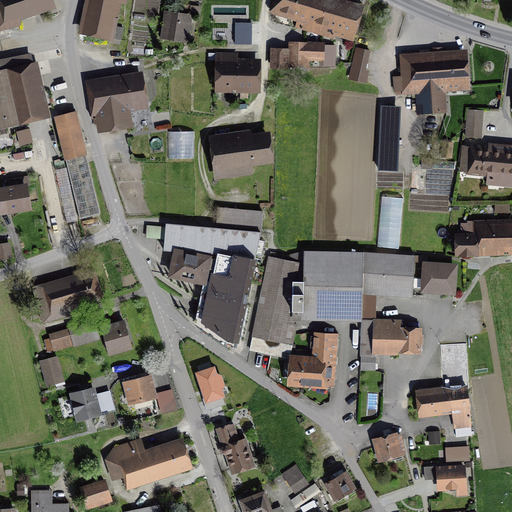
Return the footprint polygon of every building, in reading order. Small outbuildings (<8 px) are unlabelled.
[(0,0),(0,33),(21,27),(20,22),(56,12),(52,0),(0,0)] [(86,0),(79,34),(112,41),(119,6),(128,8),(129,0),(86,0)] [(308,19),(313,0),(274,0),(272,8),(308,19)] [(324,0),(313,0),(308,19),(323,23),(320,32),(334,36),(335,33),(351,37),(359,10),(324,0)] [(189,43),(193,16),(164,12),(160,39),(189,43)] [(253,42),(253,21),(236,21),(236,43),(253,42)] [(335,46),(291,44),(290,67),(306,68),(307,58),(322,58),(321,65),(334,65),(335,46)] [(363,80),(369,51),(357,48),(350,77),(363,80)] [(285,53),(275,52),(274,64),(284,65),(285,53)] [(259,94),(259,61),(238,61),(238,55),(216,54),(215,93),(259,94)] [(0,61),(0,91),(4,109),(0,110),(0,125),(7,124),(45,116),(31,55),(0,61)] [(465,86),(463,56),(400,60),(402,77),(394,77),(395,90),(402,89),(403,95),(416,94),(417,112),(442,110),(440,90),(446,89),(446,88),(465,86)] [(142,74),(85,84),(92,120),(96,119),(99,135),(134,129),(131,112),(148,109),(142,74)] [(481,138),(483,111),(468,110),(466,136),(481,138)] [(390,111),(383,111),(379,161),(395,162),(397,137),(393,136),(395,122),(389,122),(390,111)] [(75,114),(55,118),(67,170),(79,220),(100,216),(75,114)] [(7,124),(0,125),(0,136),(9,134),(7,124)] [(196,157),(195,130),(169,130),(170,158),(196,157)] [(251,131),(208,138),(216,186),(250,181),(248,170),(275,166),(270,134),(252,137),(251,131)] [(29,132),(17,134),(20,146),(32,144),(29,132)] [(452,143),(444,142),(443,157),(451,158),(452,143)] [(511,152),(463,148),(460,169),(488,172),(487,179),(490,179),(490,180),(493,180),(495,181),(496,179),(504,180),(504,183),(511,183),(511,152)] [(433,158),(423,158),(422,168),(455,169),(455,162),(433,160),(433,158)] [(79,220),(67,170),(56,172),(68,222),(79,220)] [(27,186),(0,189),(0,218),(31,213),(27,186)] [(401,248),(403,196),(382,195),(379,247),(401,248)] [(263,213),(218,209),(216,225),(261,229),(263,213)] [(216,229),(166,223),(164,250),(176,252),(171,275),(212,284),(204,321),(228,339),(238,341),(261,232),(216,229)] [(468,239),(511,236),(511,225),(511,224),(474,226),(468,227),(468,223),(461,224),(462,236),(468,236),(468,239)] [(164,238),(165,225),(148,224),(147,237),(164,238)] [(468,236),(462,236),(458,236),(458,238),(458,250),(462,254),(476,253),(476,250),(511,248),(511,236),(468,239),(468,236)] [(10,244),(0,246),(0,263),(13,261),(10,244)] [(362,310),(363,292),(363,253),(363,252),(304,251),(290,254),(290,256),(271,252),(250,349),(279,355),(289,357),(296,324),(288,323),(290,310),(304,311),(304,312),(362,312),(362,310)] [(415,256),(363,253),(363,292),(412,296),(415,256)] [(453,292),(455,267),(445,267),(445,265),(425,264),(423,290),(453,292)] [(46,284),(35,287),(44,318),(55,315),(56,319),(69,315),(67,307),(100,297),(94,275),(48,288),(46,284)] [(420,330),(401,330),(401,321),(378,321),(378,311),(362,310),(362,312),(361,355),(375,355),(375,347),(399,348),(398,350),(419,351),(420,330)] [(92,323),(49,337),(54,353),(97,339),(92,323)] [(101,329),(110,358),(132,351),(123,323),(101,329)] [(337,351),(339,334),(315,332),(313,362),(292,360),(290,380),(313,382),(313,383),(331,384),(333,350),(337,351)] [(442,389),(416,393),(419,421),(452,417),(455,439),(472,436),(469,346),(440,348),(442,389)] [(375,355),(361,355),(361,370),(375,370),(376,355),(375,355)] [(57,359),(39,364),(46,389),(64,383),(57,359)] [(214,367),(197,373),(206,401),(224,395),(222,389),(224,385),(221,376),(217,375),(214,367)] [(151,374),(122,382),(128,405),(157,396),(151,374)] [(93,388),(72,394),(74,401),(72,405),(73,410),(77,412),(79,419),(99,414),(93,388)] [(177,412),(172,392),(157,396),(162,416),(177,412)] [(233,426),(217,432),(232,477),(257,469),(246,439),(239,442),(233,426)] [(439,432),(430,432),(430,441),(440,441),(439,432)] [(399,434),(372,442),(379,466),(405,458),(399,434)] [(128,491),(192,470),(183,440),(146,450),(142,441),(115,448),(105,461),(111,483),(125,479),(128,491)] [(469,448),(446,450),(447,464),(470,462),(469,448)] [(466,466),(436,468),(437,492),(455,491),(456,498),(467,497),(466,466)] [(296,467),(283,476),(294,492),(307,483),(296,467)] [(88,504),(110,497),(101,470),(79,478),(88,504)] [(325,486),(335,504),(355,491),(344,474),(325,486)] [(51,493),(31,493),(32,511),(68,511),(68,506),(51,506),(51,493)] [(270,511),(263,494),(239,503),(242,511),(270,511)]
